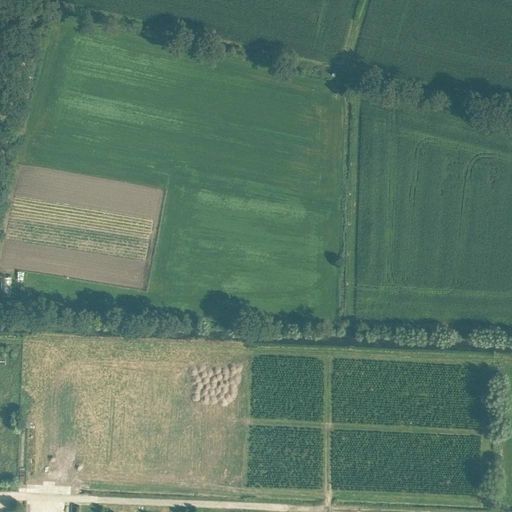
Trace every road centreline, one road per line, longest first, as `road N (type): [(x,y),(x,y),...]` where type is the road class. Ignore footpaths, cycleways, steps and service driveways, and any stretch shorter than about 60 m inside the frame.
road 1 (track): [(368,0),(355,61),(352,321)]
road 2 (track): [(355,67),(511,103)]
